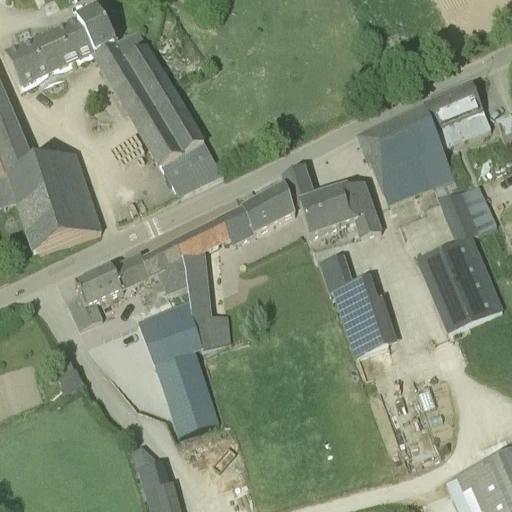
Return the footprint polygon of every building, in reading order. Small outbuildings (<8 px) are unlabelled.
[(100,18),(43,47),(57,78),(94,60),(129,118),(179,204),(223,183),(204,150),(147,53),(137,37),(118,48),(100,18)] [(21,96),(57,78),(43,47),(6,65),(21,96)] [(442,155),(490,136),(473,94),(424,114),(425,116),(442,155)] [(75,160),(33,175),(0,96),(0,161),(17,210),(34,261),(101,238),(95,219),(75,160)] [(453,181),(445,161),(442,155),(425,116),(357,145),(370,172),(371,171),(389,210),(453,181)] [(508,156),(511,154),(511,123),(511,120),(495,126),(508,156)] [(381,238),(364,192),(315,207),(303,174),(281,185),(282,187),(285,196),(291,216),(300,213),(304,227),(310,242),(340,232),(340,231),(357,226),(361,243),(381,238)] [(291,216),(285,196),(282,187),(268,193),(272,203),(175,251),(183,269),(187,296),(190,312),(193,330),(192,330),(201,357),(215,353),(211,323),(204,261),(229,248),(231,253),(295,221),(298,230),(304,227),(300,213),(291,216)] [(461,200),(478,240),(479,241),(496,232),(479,192),(461,200)] [(478,240),(461,200),(439,209),(457,249),(435,258),(417,266),(449,339),(467,331),(502,316),(470,243),(478,240)] [(405,236),(425,228),(422,220),(402,228),(405,236)] [(159,281),(168,301),(187,296),(183,269),(175,251),(143,267),(141,262),(127,269),(137,291),(159,281)] [(357,361),(373,357),(388,351),(365,285),(352,289),(343,262),(319,270),(328,298),(335,296),(357,361)] [(95,310),(137,291),(127,269),(112,276),(112,275),(75,292),(81,303),(67,309),(79,336),(102,326),(95,310)] [(194,360),(201,357),(192,330),(193,330),(190,312),(138,332),(153,373),(194,360)] [(178,442),(218,427),(194,360),(153,373),(178,442)] [(69,366),(55,372),(59,383),(59,384),(65,398),(83,390),(77,376),(74,377),(69,366)] [(468,511),(511,511),(511,456),(455,481),(468,511)] [(147,511),(179,511),(174,490),(170,491),(162,468),(140,475),(146,497),(144,498),(147,511)]
